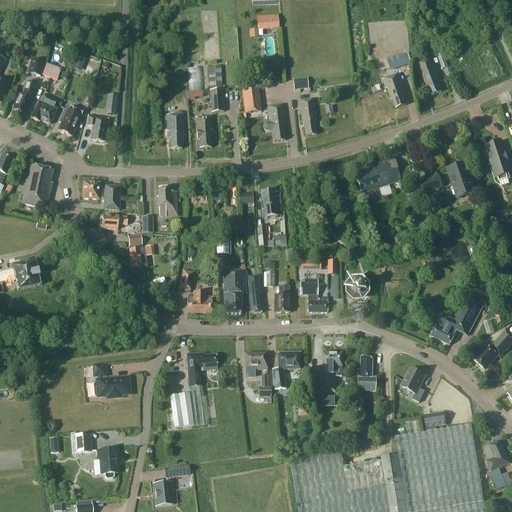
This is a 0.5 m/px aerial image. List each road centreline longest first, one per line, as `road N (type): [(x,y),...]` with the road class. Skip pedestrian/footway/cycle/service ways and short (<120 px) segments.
road 1 (residential): [(58,165),(220,170),(292,162),(511,85)]
road 2 (tertiary): [(511,433),(450,372),(372,335),(172,325)]
road 3 (tertiary): [(172,325),(82,236),(58,165)]
road 4 (unclassified): [(128,511),(146,391),(172,325)]
